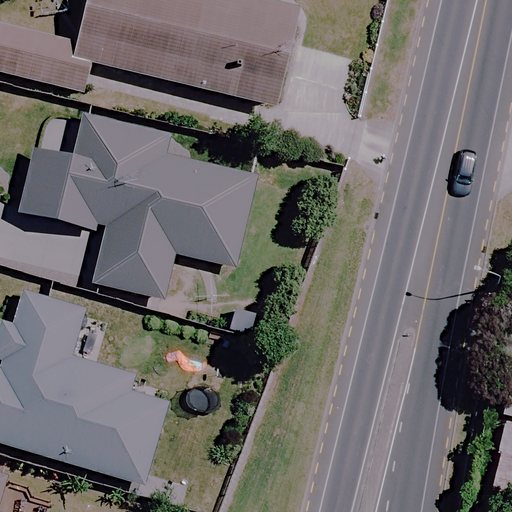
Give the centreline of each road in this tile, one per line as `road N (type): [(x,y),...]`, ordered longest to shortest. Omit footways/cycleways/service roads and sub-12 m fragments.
road 1 (secondary): [(336,511),(380,323),(424,245)]
road 2 (secondary): [(424,245),(434,335),(402,511)]
road 3 (secondary): [(424,245),(477,0)]
